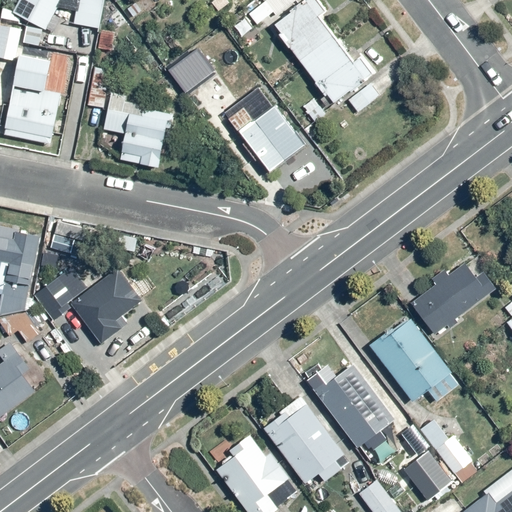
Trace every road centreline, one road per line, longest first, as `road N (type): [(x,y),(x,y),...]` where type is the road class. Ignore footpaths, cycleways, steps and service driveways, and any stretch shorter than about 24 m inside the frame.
road 1 (residential): [(306,281),(245,222),(0,173)]
road 2 (tertiary): [(511,125),(306,281)]
road 3 (tertiary): [(306,281),(108,430)]
road 4 (residential): [(511,107),(427,0)]
road 5 (tertiary): [(108,430),(0,511)]
